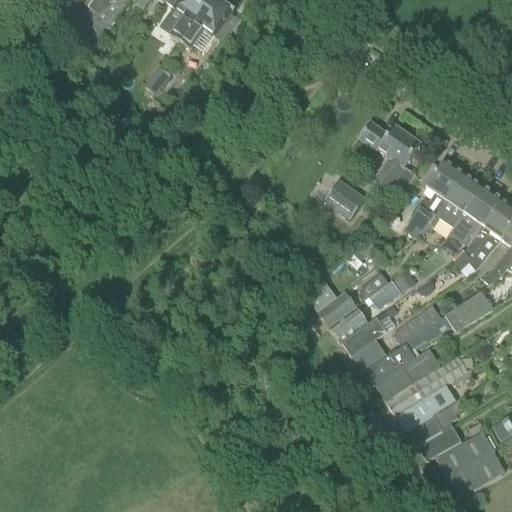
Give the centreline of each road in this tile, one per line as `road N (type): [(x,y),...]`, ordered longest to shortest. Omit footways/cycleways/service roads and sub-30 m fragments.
road 1 (unclassified): [(511,159),(279,0)]
road 2 (track): [(445,511),(310,329),(294,324)]
